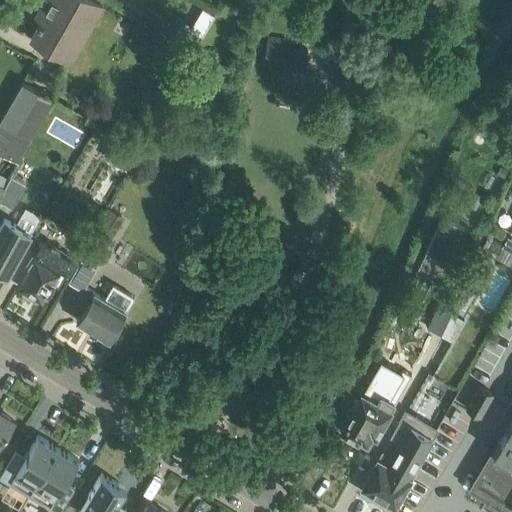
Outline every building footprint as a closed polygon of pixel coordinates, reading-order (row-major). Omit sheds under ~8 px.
[(103,5),(93,0),(46,0),(40,11),(44,14),(38,25),(39,25),(32,39),(73,61),(103,5)] [(188,46),(202,37),(195,27),(191,29),(193,32),(183,39),(188,46)] [(304,69),(305,66),(307,50),(283,46),(284,38),(268,36),(265,65),(304,69)] [(23,81),(6,111),(35,128),(52,97),(23,81)] [(0,149),(18,159),(27,143),(35,128),(6,111),(0,121),(0,149)] [(0,198),(12,177),(10,176),(4,187),(0,185),(0,198)] [(26,185),(12,177),(0,198),(0,202),(12,209),(26,185)] [(81,259),(96,268),(123,217),(108,209),(81,259)] [(0,225),(0,271),(7,275),(30,234),(3,219),(0,225)] [(428,235),(400,290),(424,301),(450,245),(428,235)] [(502,246),(511,251),(511,237),(508,236),(502,246)] [(46,242),(18,284),(41,298),(45,291),(49,294),(56,284),(59,285),(74,259),(46,242)] [(76,320),(109,340),(126,312),(84,286),(76,300),(85,305),(76,320)] [(442,293),(426,327),(441,334),(451,311),(456,300),(442,293)] [(451,311),(441,334),(452,339),(464,318),(451,311)] [(386,416),(393,400),(404,380),(392,374),(381,393),(380,393),(376,401),(362,393),(341,428),(357,437),(358,435),(366,440),(372,430),(376,433),(386,416)] [(479,385),(466,408),(479,416),(493,393),(479,385)] [(0,446),(2,444),(0,442),(0,440),(13,419),(0,411),(0,446)] [(391,508),(394,504),(432,437),(431,437),(436,428),(416,416),(411,425),(400,419),(362,485),(363,486),(360,491),(391,508)] [(511,420),(475,482),(511,504),(511,420)] [(0,478),(27,495),(56,448),(36,435),(23,457),(13,451),(0,472),(0,478)] [(56,448),(27,495),(54,511),(58,511),(73,487),(64,481),(77,460),(56,448)] [(123,511),(126,509),(117,503),(126,488),(101,473),(79,509),(84,511),(123,511)] [(165,511),(147,501),(140,511),(165,511)]
